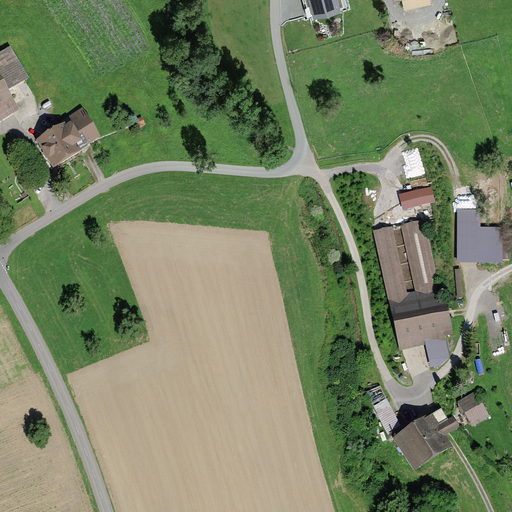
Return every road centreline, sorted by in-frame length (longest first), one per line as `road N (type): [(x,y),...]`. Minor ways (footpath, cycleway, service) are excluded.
road 1 (unclassified): [(274,0),(300,139),(290,164),(258,171),(141,166),(0,248)]
road 2 (tertiary): [(105,511),(70,413),(0,273)]
road 3 (track): [(489,511),(418,393)]
